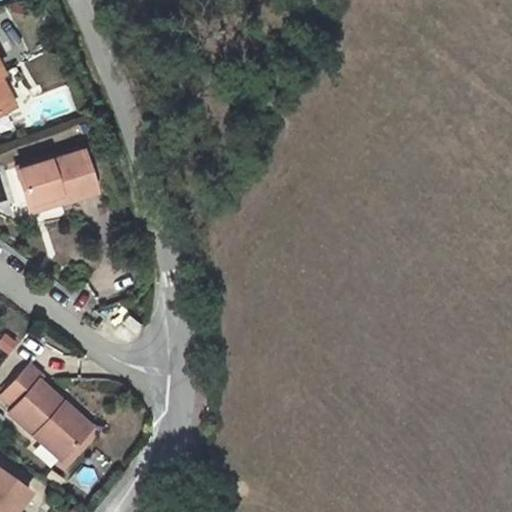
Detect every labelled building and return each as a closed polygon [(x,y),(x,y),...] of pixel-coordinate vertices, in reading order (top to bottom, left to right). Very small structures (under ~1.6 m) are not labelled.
[(0,74),(2,73),(0,68),(0,112),(12,105),(0,82),(0,74)] [(48,156),(15,168),(27,205),(60,195),(62,202),(95,191),(81,150),(49,160),(48,156)] [(60,195),(27,205),(30,213),(62,202),(60,195)] [(8,413),(61,460),(86,431),(59,407),(63,403),(38,380),(41,377),(27,364),(0,395),(13,407),(8,413)] [(63,403),(59,407),(86,431),(90,427),(63,403)] [(14,511),(29,492),(0,470),(0,511),(14,511)]
